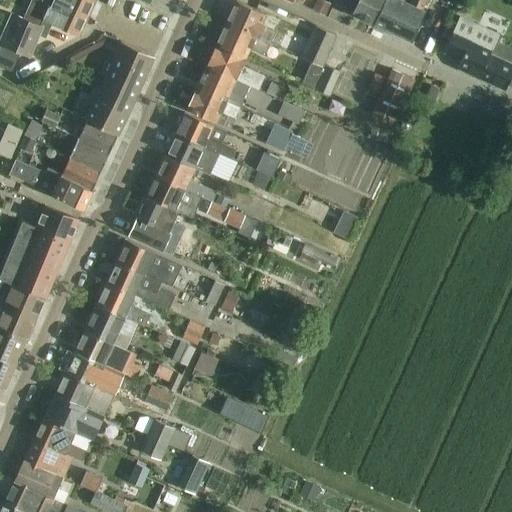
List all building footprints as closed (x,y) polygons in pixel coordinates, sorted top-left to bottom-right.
[(78,34),(87,17),(87,16),(69,8),(67,12),(52,6),(52,5),(40,0),(37,0),(29,20),(13,13),(0,41),(0,65),(12,71),(21,51),(29,55),(38,33),(45,36),(51,22),(78,34)] [(69,8),(87,16),(88,15),(94,0),(40,0),(52,5),(52,6),(67,12),(69,8)] [(263,38),(270,41),(276,29),(261,22),(265,12),(239,0),(235,0),(225,21),(263,38)] [(421,8),(424,0),(410,0),(409,3),(402,0),(358,0),(353,13),(412,40),(425,10),(421,8)] [(459,15),(443,51),(462,59),(459,66),(506,86),(507,83),(511,85),(511,61),(491,52),(497,40),(500,33),(478,23),(459,15)] [(263,38),(225,21),(216,42),(246,56),(250,46),(265,52),(270,41),(263,38)] [(316,24),(301,55),(311,59),(322,65),(336,34),(316,24)] [(103,80),(85,119),(87,120),(118,135),(133,101),(136,96),(139,89),(144,78),(153,59),(153,58),(154,56),(121,41),(103,80)] [(246,56),(216,42),(206,64),(236,77),(250,83),(258,86),(264,73),(242,63),(246,56)] [(301,81),(317,88),(327,67),(326,66),(322,65),(311,59),(301,81)] [(285,65),(270,60),(265,72),(280,78),(285,65)] [(327,63),(326,66),(327,67),(317,88),(329,93),(340,69),(327,63)] [(236,77),(206,64),(196,85),(220,97),(239,105),(250,83),(236,77)] [(375,71),(365,91),(378,97),(372,112),(393,121),(413,78),(392,68),(388,77),(375,71)] [(271,84),(268,92),(281,98),(285,90),(271,84)] [(220,97),(196,85),(186,107),(220,122),(222,118),(218,116),(221,111),(234,117),(239,105),(220,97)] [(305,112),(284,103),(278,116),(299,126),(305,112)] [(46,109),(41,120),(56,127),(61,116),(46,109)] [(174,132),(207,147),(230,157),(234,147),(220,141),(226,129),(184,110),(174,132)] [(24,133),(34,138),(41,124),(31,120),(24,133)] [(75,136),(79,138),(109,153),(118,135),(87,120),(81,134),(77,132),(75,136)] [(282,149),(291,129),(275,122),(266,142),(282,149)] [(41,124),(34,138),(45,143),(52,130),(41,124)] [(230,157),(207,147),(174,132),(165,153),(195,166),(209,173),(216,158),(227,163),(230,157)] [(109,153),(79,138),(72,152),(68,150),(66,154),(70,156),(101,171),(109,153)] [(270,176),(278,158),(263,151),(255,169),(270,176)] [(155,174),(202,196),(212,200),(216,191),(189,178),(195,166),(165,153),(155,174)] [(70,156),(64,170),(60,168),(58,172),(92,189),(93,189),(101,171),(70,156)] [(93,190),(93,189),(92,189),(58,172),(47,167),(45,172),(15,158),(9,173),(24,180),(53,194),(84,209),(93,190)] [(0,173),(0,185),(10,189),(13,178),(0,173)] [(155,174),(146,195),(179,210),(193,216),(202,196),(155,174)] [(146,195),(128,233),(172,254),(184,226),(174,221),(179,210),(146,195)] [(0,276),(0,278),(13,284),(14,283),(46,296),(79,219),(45,205),(36,226),(23,221),(0,276)] [(229,208),(224,220),(239,227),(245,215),(229,208)] [(126,239),(116,259),(161,280),(171,284),(181,264),(126,239)] [(134,293),(168,308),(175,292),(159,284),(161,280),(116,259),(108,277),(107,280),(134,293)] [(52,335),(65,340),(88,283),(75,278),(52,335)] [(214,279),(205,299),(214,304),(224,283),(214,279)] [(129,303),(134,293),(107,280),(97,302),(125,315),(144,324),(150,312),(129,303)] [(46,297),(46,296),(14,283),(13,284),(8,296),(0,292),(0,303),(36,318),(45,297),(46,297)] [(250,306),(256,292),(245,287),(233,312),(251,321),(257,309),(250,306)] [(97,302),(85,329),(112,341),(125,347),(130,337),(118,331),(125,315),(97,302)] [(26,340),(36,318),(0,303),(0,314),(0,384),(6,387),(26,340)] [(196,343),(205,324),(190,318),(181,336),(196,343)] [(85,329),(75,349),(121,370),(130,350),(125,347),(112,341),(85,329)] [(186,364),(194,347),(180,340),(171,357),(186,364)] [(75,349),(65,370),(112,391),(113,392),(123,371),(121,370),(75,349)] [(169,374),(173,362),(161,357),(156,370),(169,374)] [(104,413),(106,409),(113,393),(112,392),(112,391),(65,370),(65,372),(64,371),(55,391),(104,413)] [(175,390),(182,374),(174,371),(167,386),(175,390)] [(172,394),(150,384),(144,398),(166,408),(172,394)] [(75,431),(92,439),(104,413),(55,391),(44,416),(75,430),(75,431)] [(260,431),(267,416),(227,397),(220,413),(260,431)] [(139,416),(134,427),(148,433),(168,442),(174,428),(155,419),(146,415),(139,416)] [(75,430),(44,416),(34,438),(24,458),(53,472),(63,476),(72,456),(82,460),(92,439),(75,431),(75,430)] [(148,433),(141,450),(160,459),(168,442),(148,433)] [(188,468),(202,474),(208,461),(193,455),(188,468)] [(24,458),(15,479),(54,497),(63,476),(53,472),(24,458)] [(135,461),(128,479),(140,484),(148,466),(135,461)] [(97,489),(103,476),(86,469),(80,481),(97,489)] [(15,479),(5,500),(33,511),(48,511),(50,508),(59,511),(63,502),(54,498),(54,497),(15,479)] [(114,511),(120,511),(125,503),(95,489),(90,501),(114,511)] [(33,511),(5,500),(0,511),(33,511)] [(86,511),(67,503),(62,511),(86,511)]
